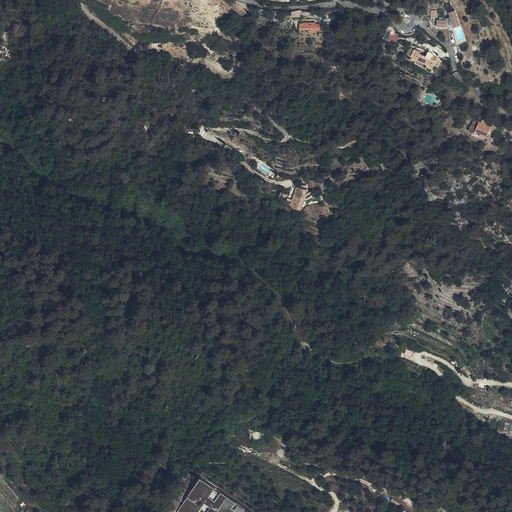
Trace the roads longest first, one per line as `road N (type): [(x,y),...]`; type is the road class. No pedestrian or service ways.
road 1 (track): [(77,0),(141,49),(281,126),(280,139),(200,132),(286,186)]
road 2 (track): [(335,511),(335,496),(267,461),(267,453),(354,478),(414,511)]
road 3 (track): [(511,384),(466,380),(448,364),(417,355),(458,399),(511,418)]
road 4 (residential): [(416,20),(406,28),(379,10),(344,3),(242,0)]
